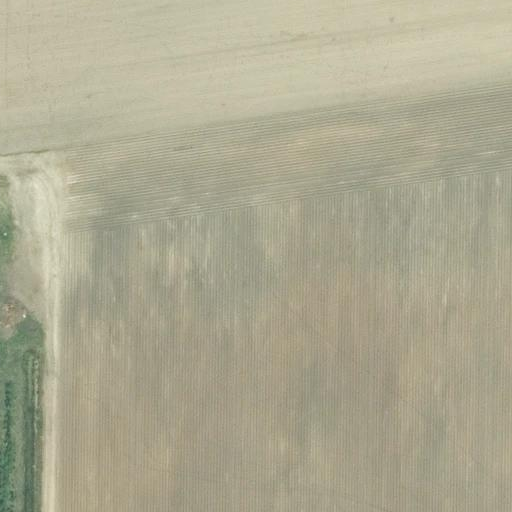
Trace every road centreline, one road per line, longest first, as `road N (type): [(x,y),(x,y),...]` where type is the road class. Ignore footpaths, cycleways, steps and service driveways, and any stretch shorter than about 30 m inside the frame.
road 1 (track): [(511,317),(41,385),(8,379)]
road 2 (track): [(0,197),(10,198),(23,227),(19,362),(0,392)]
